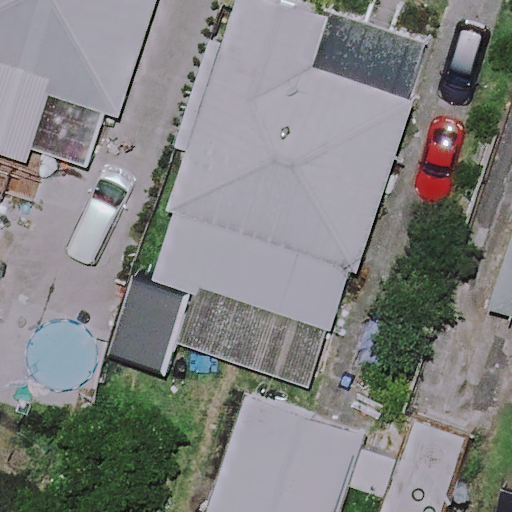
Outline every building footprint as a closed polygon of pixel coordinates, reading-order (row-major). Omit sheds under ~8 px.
[(195,0),(0,0),(0,142),(34,154),(59,79),(158,112),(195,0)] [(252,0),(186,214),(366,270),(422,94),(322,62),(339,9),(311,0),(252,0)] [(186,214),(164,283),(127,271),(100,358),(171,380),(184,338),(331,384),(366,270),(186,214)] [(511,267),(501,300),(511,303),(511,267)] [(416,452),(378,437),(249,386),(203,500),(233,511),(348,511),(360,484),(393,497),(386,511),(445,511),(475,440),(428,421),(416,452)]
